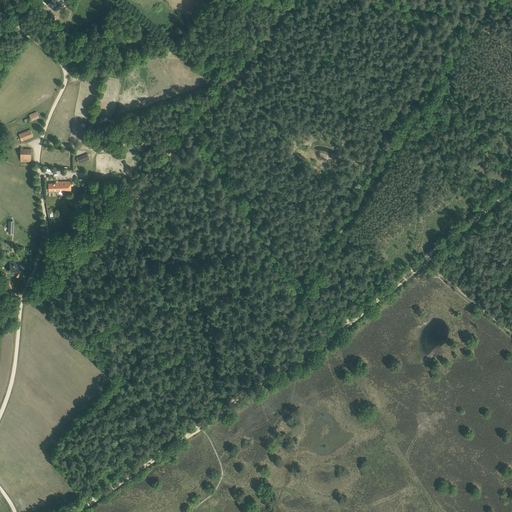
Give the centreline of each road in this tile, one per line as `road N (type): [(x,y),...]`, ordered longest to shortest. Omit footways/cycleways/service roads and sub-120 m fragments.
road 1 (track): [(67,511),(241,400),(511,189)]
road 2 (track): [(290,0),(59,282),(41,297),(22,295)]
road 3 (track): [(297,288),(480,11)]
road 4 (track): [(13,21),(66,71),(40,144),(48,237),(22,295)]
road 5 (track): [(297,288),(187,122)]
road 6 (track): [(480,11),(344,0)]
road 7 (track): [(0,417),(15,372),(22,295)]
